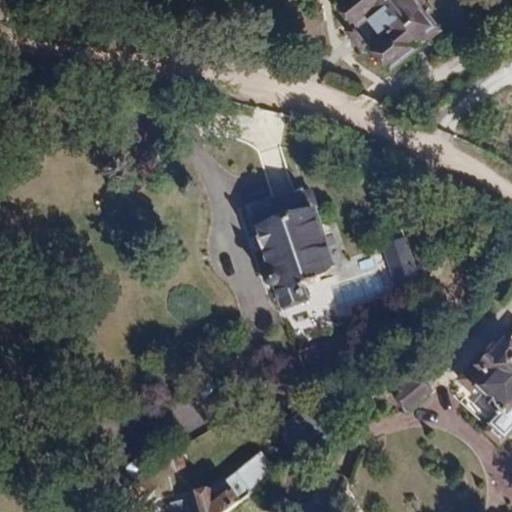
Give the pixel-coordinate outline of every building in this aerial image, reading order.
[(419,2),(417,4),(413,0),(337,0),(332,5),(350,27),(355,23),(371,43),(366,47),(388,74),(440,32),(429,19),(431,17),(419,2)] [(309,188),(277,199),(279,204),(260,211),(277,264),(275,270),(278,282),(284,284),(292,305),(313,298),(309,286),(326,281),(324,276),(341,271),(320,211),(325,209),(318,190),(311,193),(309,188)] [(389,269),(412,267),(410,242),(387,244),(389,269)] [(511,347),(503,340),(481,364),(477,360),(459,377),(473,391),(476,387),(503,411),(492,425),(504,437),(511,428),(511,347)] [(427,376),(403,395),(414,408),(438,389),(427,376)] [(182,443),(160,460),(175,471),(189,460),(182,443)] [(227,511),(283,468),(266,447),(232,474),(229,470),(176,511),(227,511)] [(142,510),(153,498),(136,484),(126,496),(142,510)]
